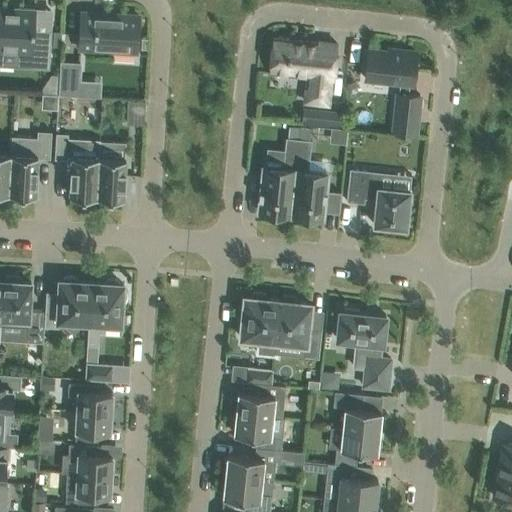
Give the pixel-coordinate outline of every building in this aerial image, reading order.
[(0,63),(30,65),(47,66),(50,30),(34,29),(35,9),(0,7),(0,63)] [(81,12),(80,34),(79,48),(136,51),(139,15),(81,12)] [(54,31),(53,46),(61,47),(62,32),(54,31)] [(269,72),(312,76),(312,82),(318,83),(316,102),(328,104),(331,78),(333,78),(337,43),(273,36),(269,72)] [(401,50),(401,52),(368,48),(365,78),(400,82),(399,92),(398,92),(394,133),(416,135),(420,94),(408,93),(409,83),(413,83),(417,51),(401,50)] [(60,62),(58,95),(78,96),(80,63),(60,62)] [(128,100),(127,122),(143,123),(145,101),(128,100)] [(323,109),(321,125),(340,127),(342,111),(323,109)] [(289,126),(288,137),(299,138),(300,127),(289,126)] [(300,127),(299,138),(309,139),(310,128),(300,127)] [(11,152),(8,193),(12,193),(12,196),(25,197),(25,194),(35,194),(37,157),(50,157),(52,131),(37,130),(37,136),(12,135),(11,152)] [(54,158),(67,158),(68,132),(56,132),(54,158)] [(258,210),(291,213),(299,138),(288,137),(286,136),(282,167),(263,165),(258,210)] [(299,138),(291,213),(297,214),(297,218),(308,219),(309,215),(323,217),(327,172),(308,170),(312,139),(309,139),(299,138)] [(5,193),(8,193),(11,152),(0,151),(0,195),(5,195),(5,193)] [(93,196),(96,196),(99,156),(72,154),(70,195),(80,195),(80,198),(93,199),(93,196)] [(99,156),(96,196),(100,197),(100,199),(112,200),(113,197),(123,198),(125,157),(99,156)] [(350,168),(346,200),(364,202),(365,197),(376,198),(373,223),(406,227),(410,189),(379,186),(380,177),(371,176),(372,170),(350,168)] [(43,341),(44,326),(45,309),(29,309),(31,281),(20,280),(20,276),(6,275),(5,279),(3,279),(0,326),(0,327),(1,327),(1,323),(27,325),(26,340),(43,341)] [(88,321),(91,281),(76,280),(76,278),(73,277),(70,276),(67,276),(64,277),(64,280),(60,279),(59,291),(46,291),(45,309),(44,326),(58,327),(59,319),(88,321)] [(91,281),(88,321),(87,344),(99,345),(100,331),(105,331),(105,322),(120,323),(122,300),(124,300),(125,297),(126,294),(126,291),(125,288),(122,288),(123,283),(119,283),(119,281),(116,279),(113,279),(110,279),(107,280),(106,282),(91,281)] [(275,354),(276,340),(280,299),(265,297),(266,293),(252,292),(252,296),(245,295),(240,336),(259,338),(257,352),(275,354)] [(280,299),(276,340),(305,343),(304,355),(319,357),(322,328),(308,326),(311,302),(296,301),(297,296),(283,295),(283,299),(280,299)] [(363,385),(388,387),(391,358),(380,356),(381,342),(383,343),(386,314),(359,312),(359,309),(344,307),(344,310),(340,310),(336,338),(356,340),(353,365),(365,367),(363,385)] [(85,378),(111,380),(112,364),(86,362),(85,378)] [(245,380),(264,382),(272,383),(273,369),(247,366),(245,380)] [(331,371),(323,370),(321,387),(338,389),(339,380),(331,371)] [(20,388),(21,374),(0,373),(0,409),(11,410),(12,388),(20,388)] [(54,389),(54,377),(41,376),(41,389),(54,389)] [(309,379),(308,386),(311,387),(319,388),(320,380),(309,379)] [(78,395),(77,409),(111,411),(112,391),(101,391),(101,383),(69,381),(68,394),(78,395)] [(286,385),(272,383),(264,382),(263,393),(239,390),(236,412),(272,415),(282,416),(286,385)] [(345,406),(343,427),(379,431),(381,410),(362,408),(364,393),(335,390),(333,405),(345,406)] [(0,445),(9,446),(17,446),(18,432),(10,432),(11,410),(0,409),(0,445)] [(111,411),(77,409),(75,439),(98,440),(98,431),(110,431),(111,411)] [(272,415),(236,412),(234,433),(257,435),(256,446),(281,449),(281,448),(282,436),(270,435),(272,415)] [(38,427),(37,438),(52,439),(52,427),(38,427)] [(379,435),(379,431),(343,427),(341,448),(336,447),(335,462),(351,464),(356,465),(358,450),(377,452),(377,448),(380,448),(381,435),(379,435)] [(511,442),(504,441),(494,496),(511,499),(511,442)] [(78,454),(77,472),(111,474),(113,454),(101,454),(101,444),(69,442),(68,453),(78,454)] [(9,446),(0,445),(0,481),(7,482),(7,481),(5,481),(7,459),(9,459),(9,446)] [(281,449),(279,462),(303,465),(304,459),(305,451),(281,448),(281,449)] [(226,471),(226,474),(262,477),(264,457),(228,453),(227,458),(224,457),(223,470),(226,471)] [(27,457),(26,469),(36,469),(36,458),(27,457)] [(303,469),(327,472),(328,461),(304,459),(303,465),(303,469)] [(351,464),(335,462),(328,461),(327,472),(326,480),(340,482),(338,499),(375,503),(378,479),(350,476),(351,464)] [(111,474),(77,472),(67,472),(66,501),(98,503),(98,494),(110,494),(111,474)] [(262,477),(226,474),(223,496),(246,498),(245,508),(270,511),(274,479),(262,477)] [(44,490),(35,490),(34,500),(44,501),(44,490)] [(374,511),(375,503),(338,499),(336,511),(374,511)] [(33,511),(44,511),(45,502),(34,501),(33,511)]
